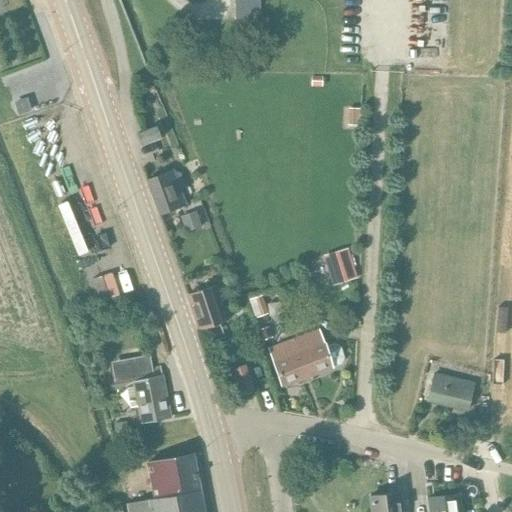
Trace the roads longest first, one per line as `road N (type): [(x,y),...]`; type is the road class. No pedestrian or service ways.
road 1 (tertiary): [(63,0),(213,439)]
road 2 (residential): [(484,464),(302,428),(213,439)]
road 3 (track): [(0,358),(64,374),(0,182)]
